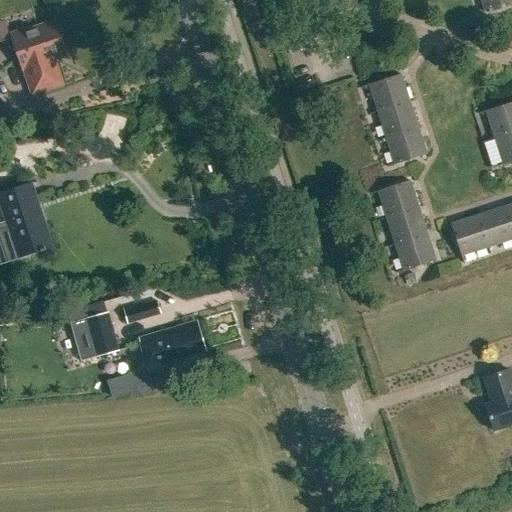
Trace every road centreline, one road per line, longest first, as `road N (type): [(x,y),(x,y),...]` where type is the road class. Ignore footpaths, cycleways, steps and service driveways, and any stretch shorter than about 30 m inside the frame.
road 1 (tertiary): [(346,511),(183,0)]
road 2 (residential): [(511,63),(315,0)]
